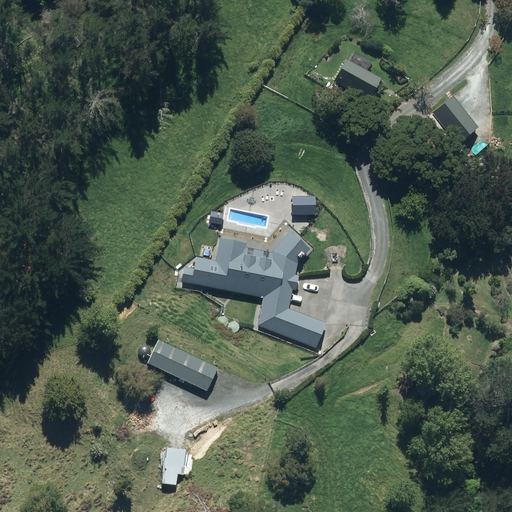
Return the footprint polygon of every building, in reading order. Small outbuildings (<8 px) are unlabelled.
[(367,102),(380,80),(366,71),(371,63),(351,51),(333,82),(367,102)] [(455,142),(476,128),(455,97),(434,112),(455,142)] [(298,213),(317,230),(327,219),(308,202),(298,213)] [(510,255),(511,254),(511,222),(497,231),(510,255)] [(257,327),(314,351),(325,324),(289,309),(291,290),(295,291),(297,273),(293,269),(311,252),(290,230),(272,247),(218,237),(214,261),(195,258),(192,271),(180,269),(177,283),(262,299),(257,327)] [(147,365),(204,392),(216,367),(158,340),(147,365)] [(162,471),(190,475),(194,449),(165,445),(162,471)]
